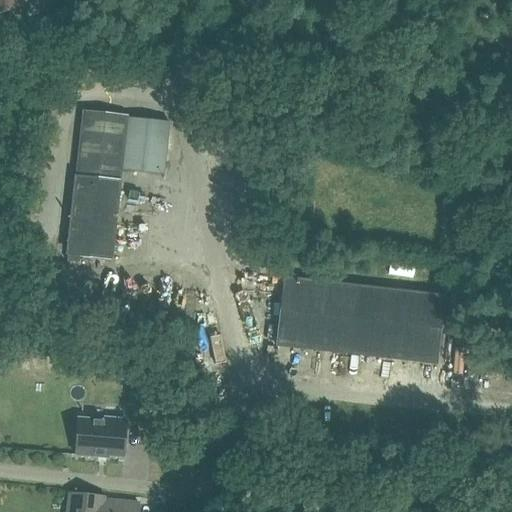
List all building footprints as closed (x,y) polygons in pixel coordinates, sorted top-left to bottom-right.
[(0,0),(0,14),(9,14),(22,13),(20,0),(0,0)] [(111,261),(121,170),(162,175),(168,128),(126,123),(127,119),(84,114),(73,208),(70,208),(68,222),(72,222),(67,263),(79,265),(80,257),(111,261)] [(277,348),(437,366),(445,298),(285,280),(277,348)] [(120,363),(119,378),(139,379),(140,364),(120,363)] [(78,420),(75,456),(108,458),(108,457),(123,458),(126,421),(104,419),(104,422),(78,420)] [(70,496),(68,511),(138,511),(139,505),(112,502),(111,505),(103,504),(104,499),(70,496)]
